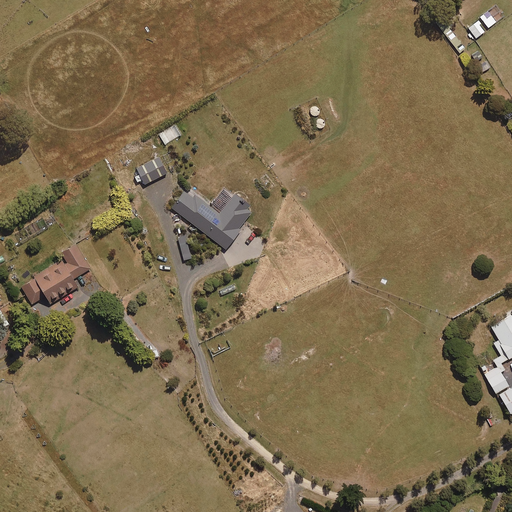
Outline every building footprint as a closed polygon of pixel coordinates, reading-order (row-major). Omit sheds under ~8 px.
[(487,28),(495,22),(487,11),(479,17),(487,28)] [(467,27),(474,38),(483,32),(478,24),(480,23),(478,20),(467,27)] [(464,48),(448,29),(443,33),(459,53),(464,48)] [(474,63),(482,57),(478,51),(470,56),(474,63)] [(165,144),(181,134),(175,124),(159,134),(165,144)] [(130,157),(141,151),(138,145),(127,151),(130,157)] [(159,157),(137,167),(138,171),(134,173),(138,181),(142,179),(145,184),(167,173),(159,157)] [(235,193),(220,213),(187,188),(172,208),(226,249),(241,229),(239,228),(252,212),(247,208),(250,205),(235,193)] [(183,259),(192,256),(184,232),(175,235),(183,259)] [(74,278),(91,268),(76,243),(62,252),(65,257),(62,259),(21,284),(32,303),(46,295),(49,300),(77,284),(74,278)] [(500,356),(497,358),(492,360),(496,367),(483,375),(494,394),(507,386),(499,372),(503,370),(500,364),(503,362),(508,359),(511,356),(511,314),(490,327),(498,340),(493,343),(500,356)] [(508,414),(511,412),(511,387),(497,396),(508,414)]
